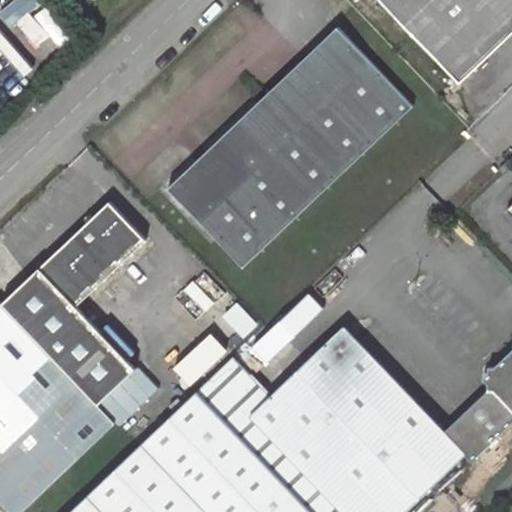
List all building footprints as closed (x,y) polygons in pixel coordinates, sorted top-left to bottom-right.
[(511,0),(382,0),(461,82),(511,33),(511,0)] [(45,14),(20,38),(44,63),(69,38),(45,14)] [(339,26),(169,188),(244,267),(415,106),(339,26)] [(110,200),(2,303),(98,404),(138,368),(78,306),(149,239),(110,200)] [(98,404),(2,303),(0,300),(0,446),(2,448),(0,449),(0,499),(11,511),(22,511),(116,423),(98,404)] [(237,305),(226,317),(245,336),(257,325),(237,305)] [(234,356),(139,447),(72,511),(405,511),(468,453),(447,430),(346,325),(271,396),(234,356)] [(195,384),(235,351),(219,332),(179,365),(195,384)] [(447,430),(468,453),(475,460),(511,423),(511,352),(496,368),(490,367),(491,373),(484,378),(489,383),(489,391),(447,430)]
